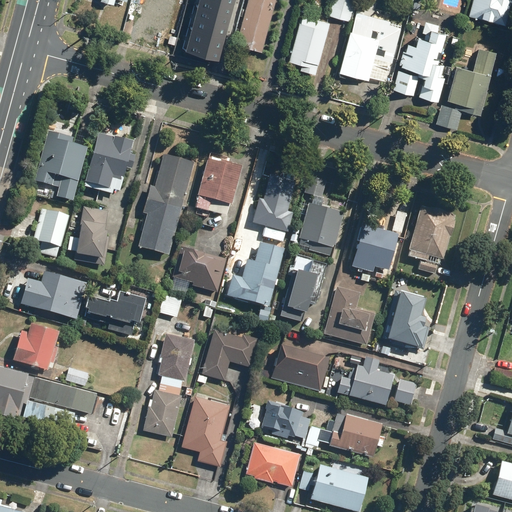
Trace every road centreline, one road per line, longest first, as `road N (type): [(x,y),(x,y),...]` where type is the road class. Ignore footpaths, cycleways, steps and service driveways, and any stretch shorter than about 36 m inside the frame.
road 1 (residential): [(26,49),(510,181)]
road 2 (residential): [(421,511),(510,181)]
road 3 (residential): [(0,459),(196,511)]
